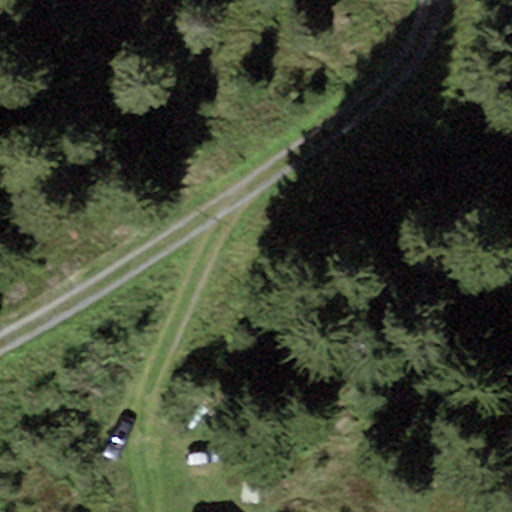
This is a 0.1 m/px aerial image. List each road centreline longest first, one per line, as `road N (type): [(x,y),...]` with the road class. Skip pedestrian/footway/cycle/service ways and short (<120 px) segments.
road 1 (track): [(0,349),(174,240),(448,129),(511,113)]
road 2 (track): [(435,0),(420,44),(223,220)]
